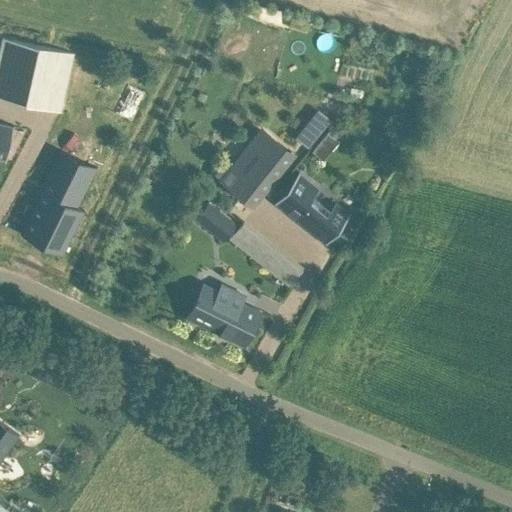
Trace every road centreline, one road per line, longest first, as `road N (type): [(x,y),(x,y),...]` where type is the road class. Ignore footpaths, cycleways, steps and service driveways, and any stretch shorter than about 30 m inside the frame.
road 1 (residential): [(0,275),(239,388)]
road 2 (residential): [(239,388),(316,250),(261,206)]
road 3 (residential): [(239,388),(400,454)]
road 4 (residential): [(0,111),(39,122),(0,199)]
road 5 (residential): [(400,454),(511,499)]
